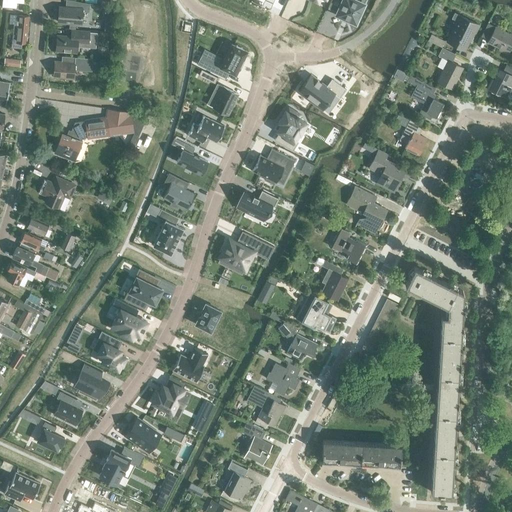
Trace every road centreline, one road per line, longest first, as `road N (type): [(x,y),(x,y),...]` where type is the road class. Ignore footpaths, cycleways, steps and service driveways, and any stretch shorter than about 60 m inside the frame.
road 1 (residential): [(280,43),(174,314),(51,511)]
road 2 (residential): [(283,467),(397,240)]
road 3 (residential): [(0,238),(15,192),(39,0)]
road 4 (residential): [(397,240),(465,115)]
